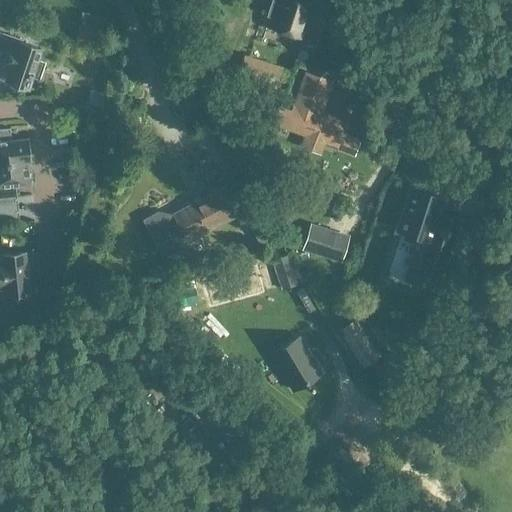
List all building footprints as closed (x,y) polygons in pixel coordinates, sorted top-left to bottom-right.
[(270,0),(265,15),(276,19),(273,27),(310,40),(321,9),(312,6),(313,1),(310,0),(270,0)] [(100,46),(101,37),(77,31),(76,41),(100,46)] [(19,38),(0,32),(0,66),(8,69),(5,79),(28,87),(32,77),(39,79),(45,61),(38,59),(41,49),(18,42),(19,38)] [(236,81),(274,94),(275,94),(284,68),(244,55),(236,81)] [(296,107),(288,130),(306,136),(303,146),(321,153),(325,141),(337,145),(340,136),(341,137),(346,123),(321,114),(332,85),(305,75),(296,100),(296,99),(293,106),(296,107)] [(89,102),(103,107),(104,94),(92,91),(89,102)] [(0,163),(28,161),(25,139),(11,140),(10,128),(0,129),(0,163)] [(411,177),(421,155),(407,149),(397,171),(411,177)] [(28,162),(28,161),(0,163),(0,198),(17,197),(15,185),(29,184),(27,162),(28,162)] [(144,223),(139,225),(144,235),(149,232),(161,256),(181,260),(187,257),(177,238),(184,235),(188,242),(239,215),(237,212),(246,217),(260,243),(272,238),(245,186),(228,194),(225,188),(174,215),(158,211),(142,220),(144,223)] [(408,268),(435,277),(444,250),(468,258),(479,225),(439,212),(443,199),(411,189),(398,231),(417,238),(408,268)] [(17,197),(0,198),(0,211),(18,210),(17,197)] [(0,223),(19,222),(18,210),(0,211),(0,223)] [(346,237),(308,225),(300,250),(337,262),(346,237)] [(25,253),(2,255),(6,293),(28,291),(27,277),(39,276),(37,252),(25,253)] [(286,256),(272,261),(279,281),(278,281),(282,290),(297,285),(286,256)] [(62,274),(58,290),(70,293),(74,278),(62,274)] [(306,286),(298,291),(309,311),(317,307),(306,286)] [(379,356),(355,320),(337,329),(363,367),(379,356)] [(294,341),(271,355),(293,391),(321,374),(306,350),(302,353),(294,341)] [(219,383),(188,407),(234,465),(265,441),(219,383)] [(112,480),(128,477),(125,462),(110,464),(112,480)] [(114,489),(99,464),(79,475),(94,501),(114,489)]
